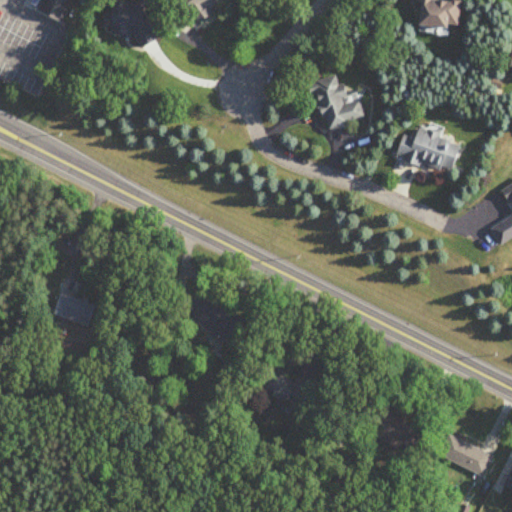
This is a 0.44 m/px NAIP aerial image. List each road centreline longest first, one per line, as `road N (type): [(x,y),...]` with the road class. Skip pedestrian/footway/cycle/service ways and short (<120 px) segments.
road 1 (secondary): [(511,391),(0,126)]
road 2 (residential): [(239,90),(268,150),(436,219)]
road 3 (residential): [(330,0),(239,90)]
